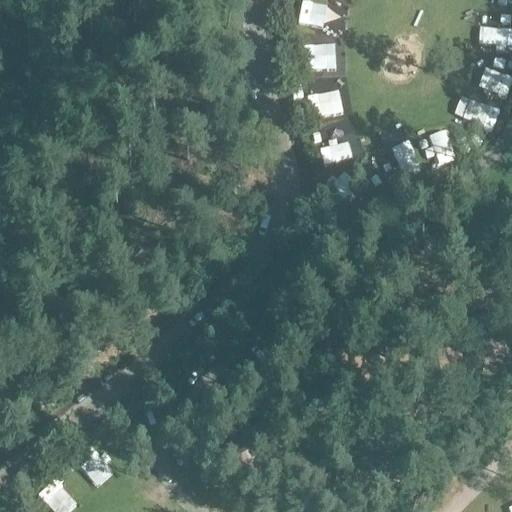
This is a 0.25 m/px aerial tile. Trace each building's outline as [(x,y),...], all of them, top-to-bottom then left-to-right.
[(304,43),(327,49),(333,24),(310,18),(304,43)] [(511,36),(501,36),(500,62),(511,62),(511,36)] [(311,95),(345,92),(343,63),(309,66),(311,95)] [(511,92),(498,92),(496,121),(511,122),(511,92)] [(80,482),(97,500),(113,485),(97,467),(80,482)] [(74,511),(63,499),(48,511),(74,511)]
